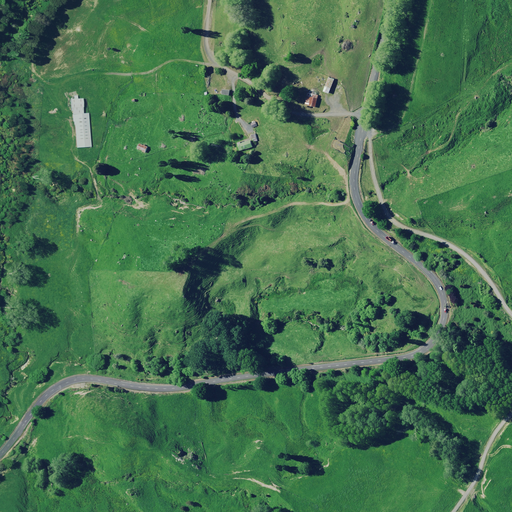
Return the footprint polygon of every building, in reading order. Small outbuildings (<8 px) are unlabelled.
[(335,80),(329,77),(325,87),(321,85),(318,93),(323,95),(324,92),(330,94),(335,80)] [(220,83),(219,78),(209,81),(212,92),(216,91),(216,89),(220,88),(220,87),(223,86),(222,83),(220,83)] [(319,96),(308,93),(305,105),(308,106),(308,107),(311,108),(311,106),(316,107),(319,96)] [(77,96),(74,96),(75,99),(71,99),(72,110),(73,110),(73,121),(74,121),(74,125),(75,125),(77,148),(91,147),(89,113),(84,114),(83,99),(78,99),(77,96)] [(253,147),(251,140),(238,144),(241,151),(253,147)] [(148,147),(140,144),(138,149),(143,151),(143,152),(146,153),(148,147)]
